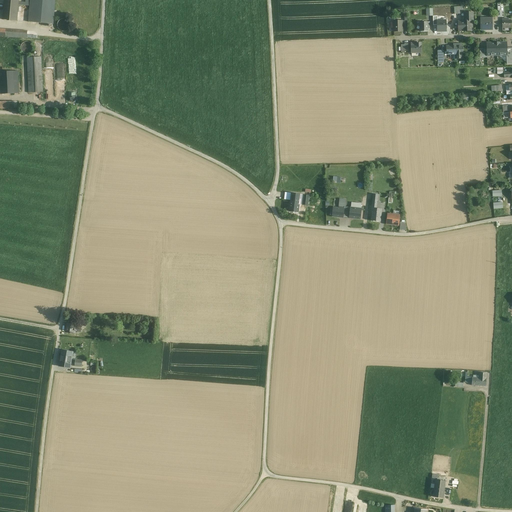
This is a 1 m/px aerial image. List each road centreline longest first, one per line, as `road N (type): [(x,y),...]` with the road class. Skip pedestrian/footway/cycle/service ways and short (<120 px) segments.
road 1 (unclassified): [(511,511),(266,473),(281,222)]
road 2 (unclassified): [(97,106),(35,511)]
road 3 (unclassified): [(511,218),(403,234),(281,222)]
road 4 (unclassified): [(269,0),(277,162),(270,202)]
road 5 (unclassified): [(270,202),(229,171),(97,106)]
